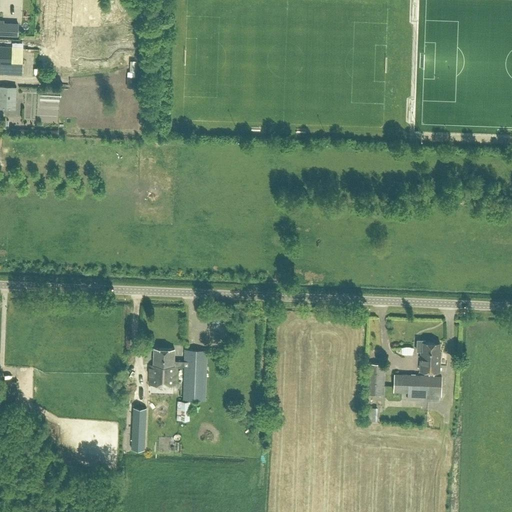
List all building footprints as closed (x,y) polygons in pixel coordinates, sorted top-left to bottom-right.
[(0,73),(22,74),(38,75),(39,48),(23,47),(23,40),(0,38),(0,73)] [(0,106),(15,108),(16,86),(0,85),(0,106)] [(439,342),(425,341),(425,340),(417,339),(417,350),(422,350),(422,355),(420,355),(419,370),(439,371),(440,358),(439,357),(439,342)] [(184,365),(182,365),(182,361),(174,360),(175,348),(153,347),(153,364),(150,364),(149,383),(176,384),(176,375),(183,375),(183,399),(205,399),(206,349),(184,349),(184,365)] [(384,395),(385,363),(366,362),(365,393),(384,395)] [(127,384),(127,389),(133,389),(133,384),(136,384),(137,364),(128,363),(127,384)] [(439,393),(441,393),(441,376),(394,374),(393,391),(408,392),(408,397),(420,398),(420,400),(439,400),(439,393)] [(138,418),(169,418),(170,398),(139,398),(138,418)] [(190,401),(177,400),(176,419),(189,420),(190,401)] [(377,407),(365,407),(364,420),(376,421),(377,407)]
